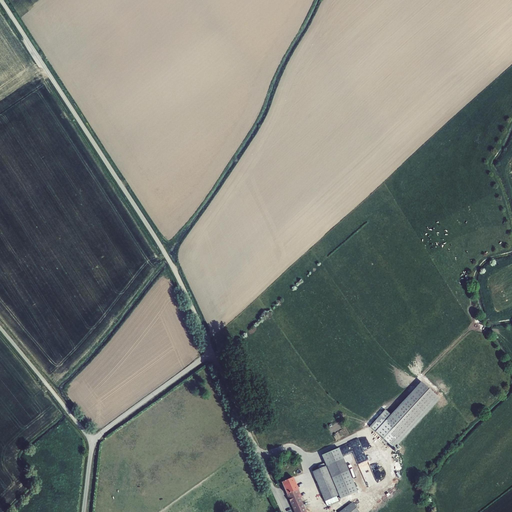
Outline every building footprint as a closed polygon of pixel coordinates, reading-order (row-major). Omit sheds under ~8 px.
[(385,410),(370,426),(391,445),(436,395),(421,381),(391,415),(385,410)] [(436,395),(391,445),(395,448),(440,398),(436,395)] [(326,466),(312,472),(325,501),(327,505),(338,501),(336,496),(338,495),(336,491),(354,483),(339,450),(322,457),(326,466)] [(293,477),(282,482),(294,511),(306,511),(300,499),(302,498),(293,477)] [(359,511),(352,502),(339,511),(359,511)]
